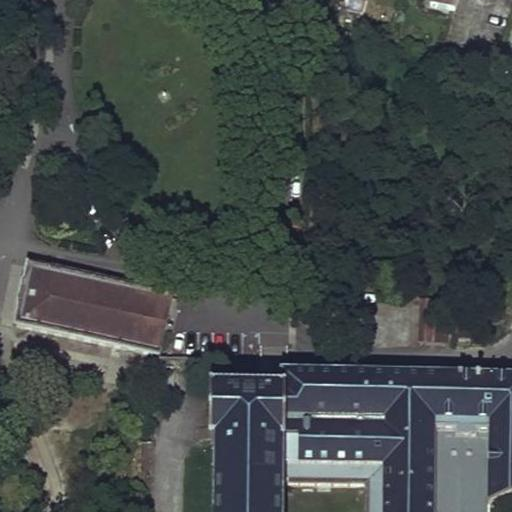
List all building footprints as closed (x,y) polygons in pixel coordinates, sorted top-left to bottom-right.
[(277,0),(276,5),(295,12),(298,0),(277,0)] [(426,0),(425,4),(451,11),(454,0),(426,0)] [(172,300),(30,267),(18,328),(160,358),(172,300)] [(467,341),(468,321),(456,321),(455,341),(467,341)] [(218,446),(283,470),(381,470),(381,511),(488,511),(489,506),(511,497),(511,379),(279,376),(279,395),(219,396),(218,446)] [(282,511),(283,486),(283,470),(218,446),(216,446),(215,511),(282,511)] [(283,470),(283,486),(366,487),(365,511),(381,511),(381,470),(283,470)]
